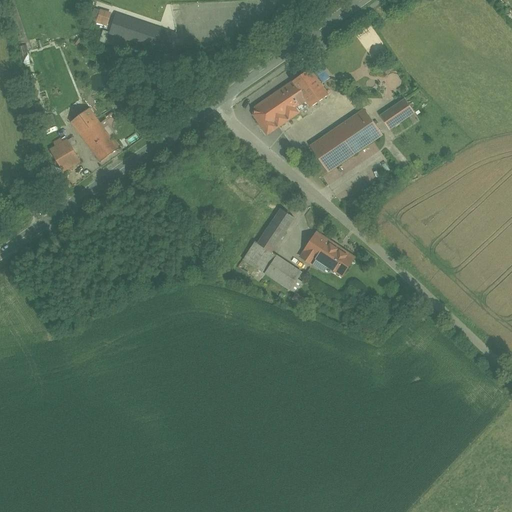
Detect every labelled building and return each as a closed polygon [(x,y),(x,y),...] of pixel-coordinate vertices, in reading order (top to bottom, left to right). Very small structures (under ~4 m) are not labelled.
[(100,9),(96,23),(107,26),(111,12),(100,9)] [(177,35),(118,15),(111,33),(171,53),(177,35)] [(311,69),(293,82),(305,98),(323,86),(311,69)] [(293,82),(255,108),(254,115),(267,135),(310,106),(305,98),(293,82)] [(323,86),(305,98),(310,106),(311,107),(329,95),(323,86)] [(406,100),(381,116),(390,130),(415,113),(406,100)] [(364,110),(311,145),(328,170),(381,135),(364,110)] [(118,148),(98,120),(89,127),(96,136),(87,143),(101,161),(118,148)] [(96,136),(89,127),(80,133),(87,143),(96,136)] [(80,161),(68,140),(58,146),(60,149),(52,153),(63,172),(80,161)] [(301,273),(275,257),(276,255),(271,252),(294,217),(281,208),(258,244),(255,242),(244,259),(291,289),(301,273)] [(317,232),(301,257),(313,265),(316,259),(329,240),(317,232)] [(355,257),(329,240),(316,259),(342,276),(355,257)]
